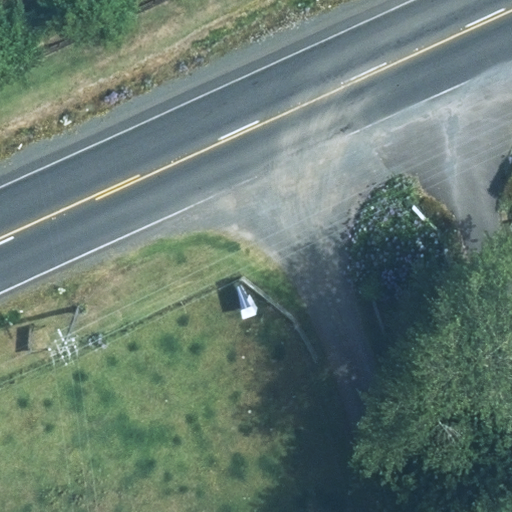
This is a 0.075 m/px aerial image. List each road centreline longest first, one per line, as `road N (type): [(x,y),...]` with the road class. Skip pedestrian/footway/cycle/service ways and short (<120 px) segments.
road 1 (secondary): [(505,0),(0,227)]
road 2 (track): [(436,511),(406,368),(304,90)]
